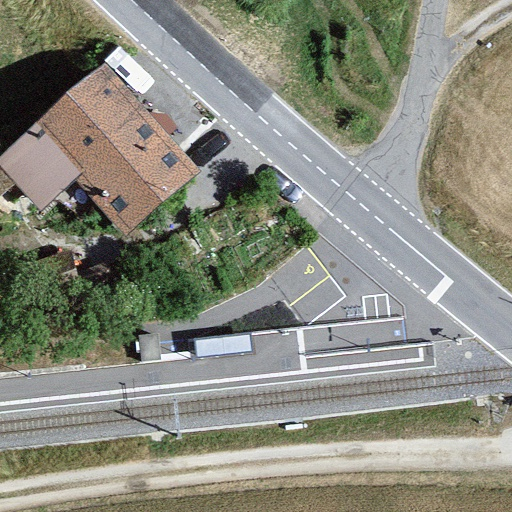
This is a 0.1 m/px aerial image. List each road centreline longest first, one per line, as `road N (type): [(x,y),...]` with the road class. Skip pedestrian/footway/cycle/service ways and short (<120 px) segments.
road 1 (track): [(0,498),(511,445)]
road 2 (tertiary): [(511,328),(135,0)]
